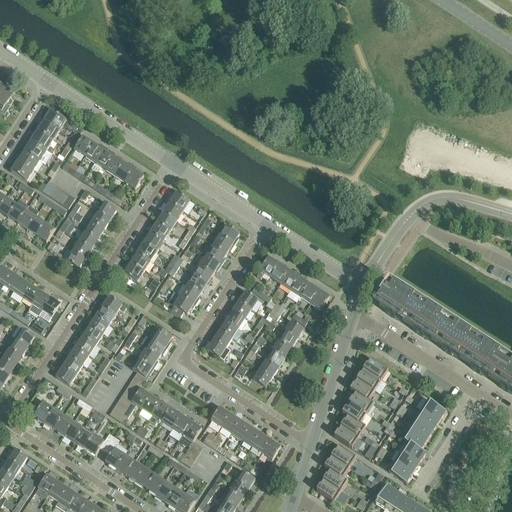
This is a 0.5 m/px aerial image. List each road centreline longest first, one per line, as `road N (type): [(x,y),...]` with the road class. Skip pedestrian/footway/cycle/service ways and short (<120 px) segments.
road 1 (residential): [(311,444),(181,360),(267,226)]
road 2 (residential): [(7,423),(174,164)]
road 3 (tertiary): [(356,279),(430,199),(460,198),(511,214)]
road 4 (residential): [(355,316),(511,417)]
road 5 (residential): [(141,511),(7,423)]
road 6 (tertiary): [(174,164),(45,81)]
road 7 (tertiary): [(311,444),(355,316)]
